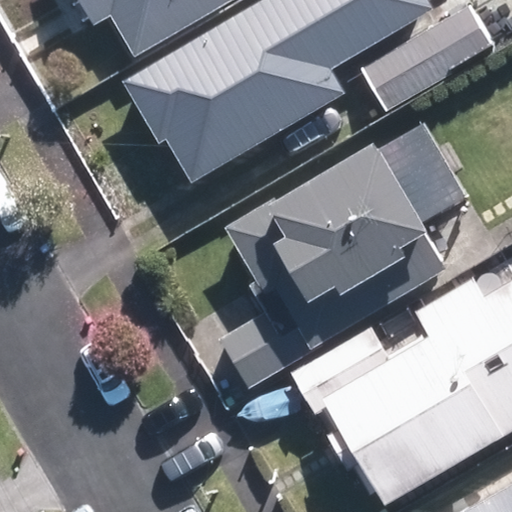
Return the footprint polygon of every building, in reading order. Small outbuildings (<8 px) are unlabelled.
[(100,0),(108,14),(124,5),(146,46),(231,0),(100,0)] [(361,0),(264,0),(137,67),(194,173),(360,86),(335,39),(372,20),(361,0)] [(501,37),(482,1),(373,57),(397,103),(466,67),(461,58),(501,37)] [(262,376),(333,334),(464,259),(441,219),(455,211),(450,204),(481,187),(438,113),(408,130),(403,121),(241,215),(273,270),(265,274),(280,298),(233,326),(262,376)] [(339,385),(399,491),(511,427),(511,276),(438,318),(443,327),(339,385)] [(511,511),(511,480),(458,511),(511,511)]
